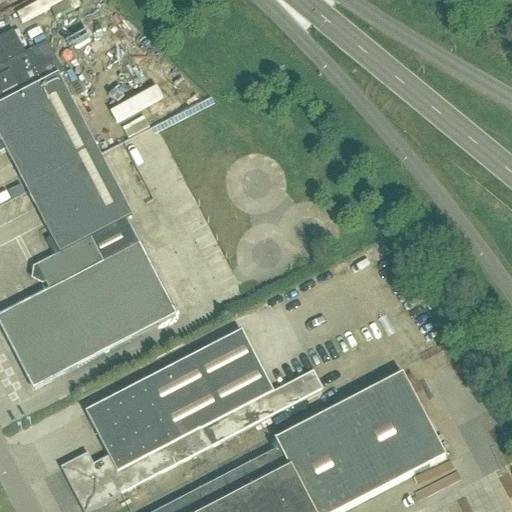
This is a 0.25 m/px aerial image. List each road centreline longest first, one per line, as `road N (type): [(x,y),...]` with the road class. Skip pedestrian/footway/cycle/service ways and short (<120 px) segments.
road 1 (primary): [(268,0),(475,236),(511,290)]
road 2 (secondary): [(511,173),(299,0)]
road 3 (primary): [(511,97),(350,0)]
